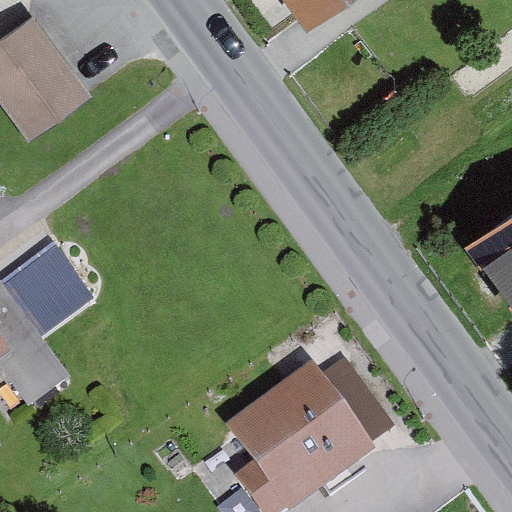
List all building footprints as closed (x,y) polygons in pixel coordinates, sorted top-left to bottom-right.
[(276,0),(302,36),(351,0),(276,0)] [(0,45),(0,126),(17,151),(83,105),(28,26),(0,45)] [(511,198),(447,247),(510,332),(511,330),(511,198)] [(0,300),(0,407),(17,431),(68,393),(0,300)] [(292,389),(201,459),(242,511),(288,511),(350,465),(292,389)]
